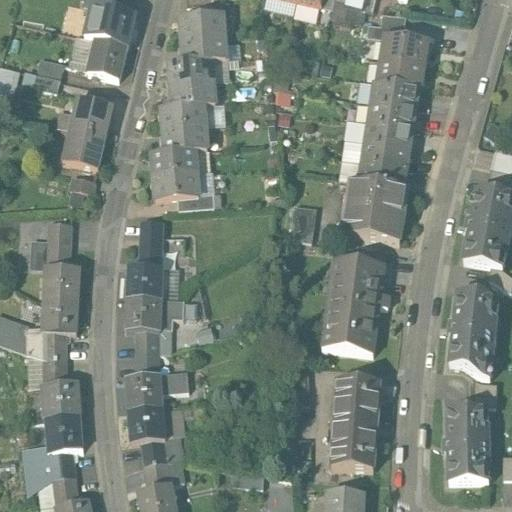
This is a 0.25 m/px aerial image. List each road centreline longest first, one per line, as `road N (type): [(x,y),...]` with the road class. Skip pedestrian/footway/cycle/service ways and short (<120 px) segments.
road 1 (residential): [(408,511),(434,250),(500,0)]
road 2 (residential): [(116,511),(102,391),(102,288),(161,0)]
